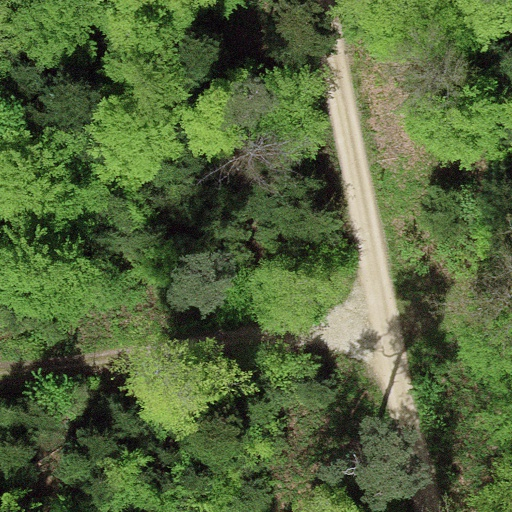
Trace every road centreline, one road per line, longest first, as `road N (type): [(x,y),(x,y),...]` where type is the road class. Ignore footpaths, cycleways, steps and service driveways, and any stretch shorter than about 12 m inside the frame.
road 1 (track): [(325,0),(389,380),(420,511)]
road 2 (track): [(0,363),(159,357),(389,380),(511,420)]
